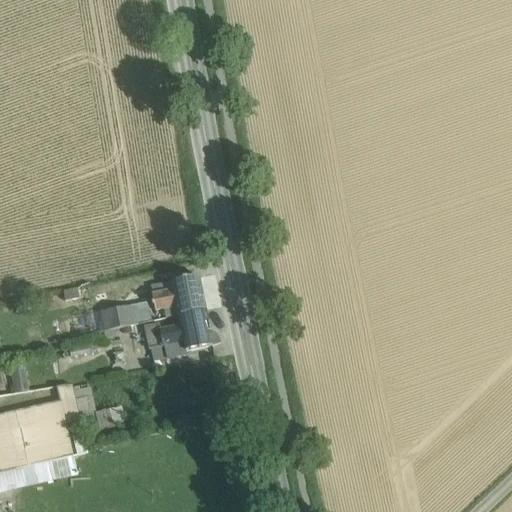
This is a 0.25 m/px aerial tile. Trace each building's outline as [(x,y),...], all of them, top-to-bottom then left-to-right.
[(199,279),(157,287),(159,296),(152,297),(154,304),(152,305),(152,306),(154,306),(156,313),(164,311),(167,320),(178,318),(206,313),(199,279)] [(119,281),(96,286),(100,309),(124,305),(119,281)] [(78,290),(64,293),(65,303),(80,300),(78,290)] [(148,305),(101,314),(105,334),(118,331),(152,324),(148,305)] [(206,313),(178,318),(180,329),(160,333),(163,349),(184,344),(186,353),(213,348),(206,313)] [(159,328),(147,330),(152,351),(163,349),(160,333),(159,328)] [(118,331),(105,334),(107,340),(119,338),(118,331)] [(11,369),(13,392),(27,391),(26,369),(11,369)] [(61,403),(65,422),(96,415),(92,397),(75,401),(71,386),(58,389),(61,402),(61,403)] [(26,401),(26,406),(46,404),(44,390),(12,393),(13,402),(26,401)] [(61,402),(15,413),(15,414),(16,414),(28,467),(28,469),(74,458),(74,457),(73,457),(65,422),(61,403),(61,402)] [(110,412),(114,429),(127,426),(123,409),(110,412)] [(100,431),(114,429),(110,412),(96,415),(100,431)] [(15,413),(0,416),(0,475),(28,469),(28,467),(16,414),(15,414),(15,413)]
